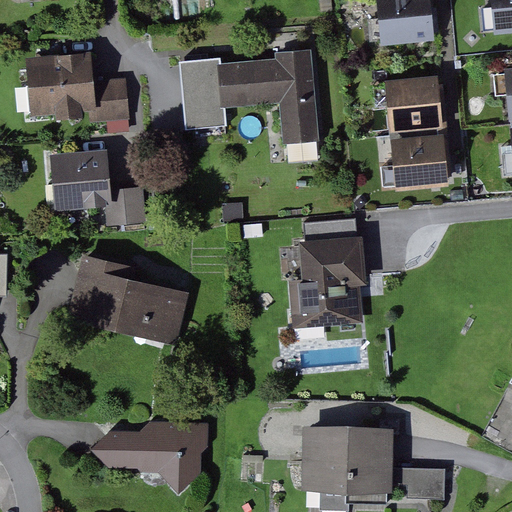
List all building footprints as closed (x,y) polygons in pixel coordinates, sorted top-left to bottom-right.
[(432,0),(373,0),(377,43),(435,39),(432,0)] [(511,0),(486,0),(489,36),(511,34),(511,0)] [(286,62),(226,67),(229,104),(285,100),(289,150),(324,147),(317,50),(285,52),(286,62)] [(102,54),(37,60),(42,120),(135,112),(132,79),(104,81),(102,54)] [(511,70),(503,71),(511,176),(511,70)] [(438,79),(384,84),(393,188),(448,183),(438,79)] [(119,150),(61,154),(65,214),(106,211),(108,229),(150,227),(147,191),(122,193),(119,150)] [(361,237),(298,242),(301,280),(287,281),(291,330),(363,324),(360,286),(365,285),(361,237)] [(0,294),(1,294),(10,294),(10,255),(0,255),(0,294)] [(119,264),(81,255),(65,320),(176,347),(189,293),(116,276),(119,264)] [(511,384),(509,382),(481,436),(511,453),(511,384)] [(140,431),(107,431),(89,449),(106,467),(136,467),(140,471),(158,471),(177,493),(198,473),(198,452),(206,446),(207,424),(148,423),(140,431)] [(393,427),(302,425),(300,491),(391,493),(393,427)]
